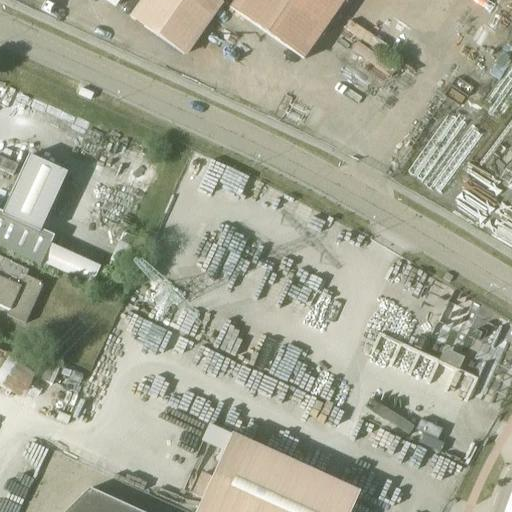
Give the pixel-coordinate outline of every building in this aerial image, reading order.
[(221,1),(219,0),(143,0),(131,19),(183,55),(221,1)] [(303,60),(328,26),(290,0),(235,0),(229,9),(303,60)] [(290,0),(328,26),(345,0),(290,0)] [(81,89),(78,95),(91,101),(94,95),(81,89)] [(1,213),(0,212),(0,248),(40,266),(53,237),(39,231),(47,212),(48,213),(66,175),(27,157),(1,213)] [(0,307),(9,311),(7,316),(25,325),(44,285),(26,277),(29,271),(0,257),(0,307)] [(349,511),(358,494),(230,436),(195,511),(349,511)] [(130,511),(88,492),(67,511),(130,511)]
